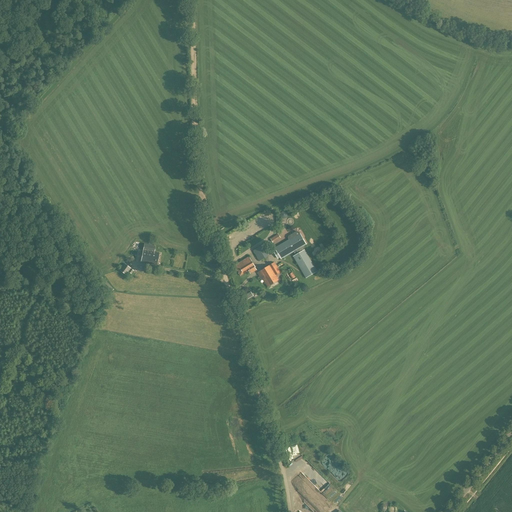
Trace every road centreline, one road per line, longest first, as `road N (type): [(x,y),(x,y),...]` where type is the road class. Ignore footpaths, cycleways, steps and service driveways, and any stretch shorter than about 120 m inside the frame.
road 1 (track): [(221,263),(196,170),(190,0)]
road 2 (unclassified): [(289,511),(221,263)]
road 3 (track): [(130,0),(0,149)]
